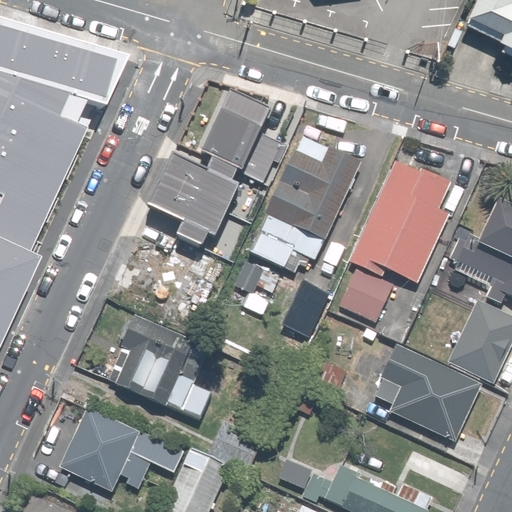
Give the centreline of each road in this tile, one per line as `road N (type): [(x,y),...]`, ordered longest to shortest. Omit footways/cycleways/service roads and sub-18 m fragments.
road 1 (unclassified): [(0,427),(185,26)]
road 2 (residential): [(185,26),(511,121)]
